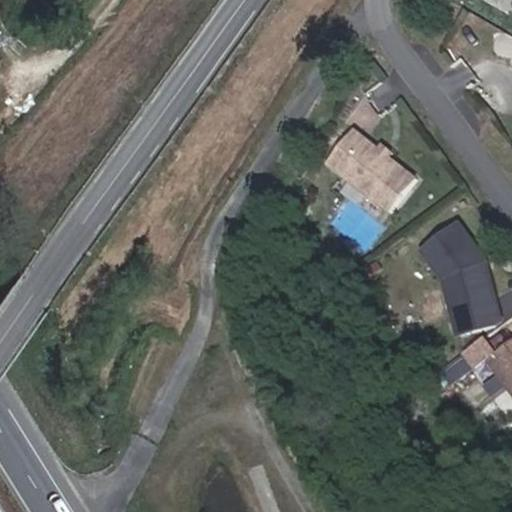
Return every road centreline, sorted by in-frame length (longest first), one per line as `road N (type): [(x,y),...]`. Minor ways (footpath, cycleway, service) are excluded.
road 1 (tertiary): [(0,337),(242,0)]
road 2 (residential): [(366,19),(511,212)]
